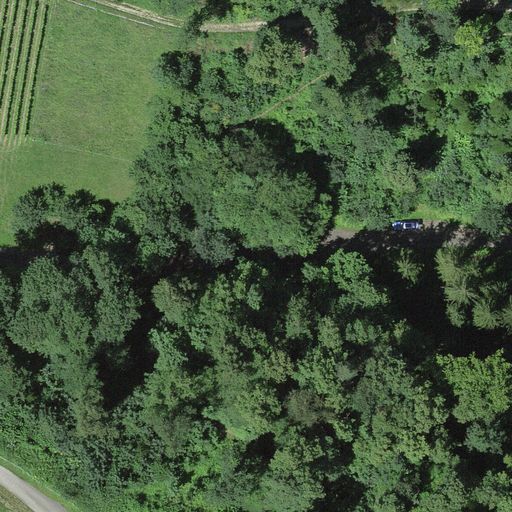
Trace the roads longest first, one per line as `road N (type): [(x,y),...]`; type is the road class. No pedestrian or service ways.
road 1 (unclassified): [(511,236),(156,265),(0,255)]
road 2 (track): [(101,0),(174,23),(237,28),(432,4),(511,6)]
